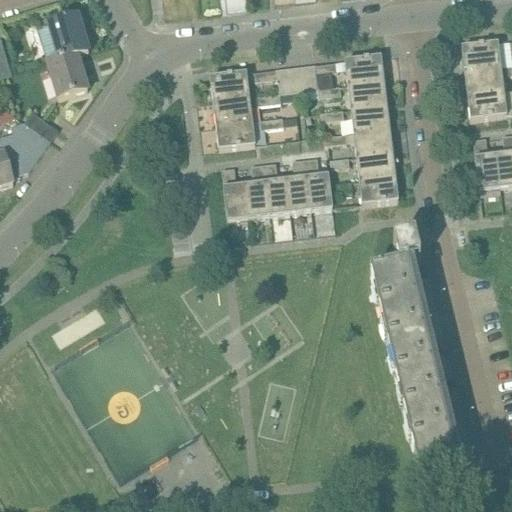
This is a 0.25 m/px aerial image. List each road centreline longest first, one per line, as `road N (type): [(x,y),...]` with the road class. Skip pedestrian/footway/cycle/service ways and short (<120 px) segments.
road 1 (residential): [(503,479),(435,218),(413,18)]
road 2 (residential): [(155,62),(173,47),(413,18)]
road 3 (residential): [(0,254),(155,62)]
